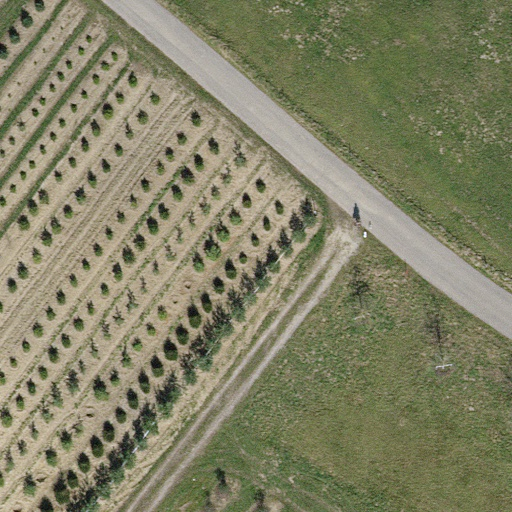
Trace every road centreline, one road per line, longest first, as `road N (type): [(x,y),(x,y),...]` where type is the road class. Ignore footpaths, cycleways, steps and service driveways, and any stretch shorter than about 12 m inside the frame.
road 1 (unclassified): [(511,304),(372,210),(124,0)]
road 2 (track): [(372,210),(140,511)]
